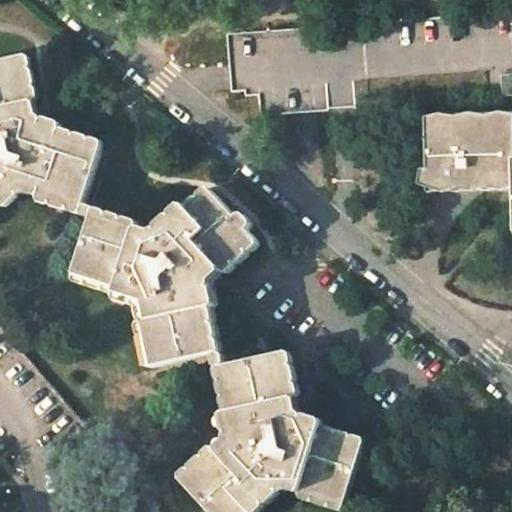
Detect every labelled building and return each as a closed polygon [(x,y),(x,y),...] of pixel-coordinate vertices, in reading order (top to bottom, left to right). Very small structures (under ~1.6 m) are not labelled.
[(511,11),(229,34),(233,92),(247,91),(327,84),(353,82),(488,71),(511,69),(511,11)] [(23,56),(0,61),(0,202),(1,203),(23,184),(42,189),(41,194),(84,208),(87,202),(103,149),(60,135),(62,130),(32,122),(28,103),(33,102),(23,56)] [(511,120),(427,123),(429,185),(511,181),(511,120)] [(140,230),(96,216),(77,275),(116,287),(119,293),(148,302),(152,321),(147,322),(156,367),(217,354),(208,310),(212,309),(206,279),(220,266),(223,270),(258,238),(216,193),(195,213),(191,209),(157,240),(139,234),(140,230)] [(284,353),(224,366),(234,410),(229,412),(236,441),(221,454),(218,450),(184,481),(211,511),(242,511),(248,507),(251,511),(285,480),(303,486),(302,490),(346,505),(364,446),(321,432),(322,427),(293,418),(289,399),(294,398),(284,353)] [(509,511),(508,496),(488,497),(489,511),(509,511)]
